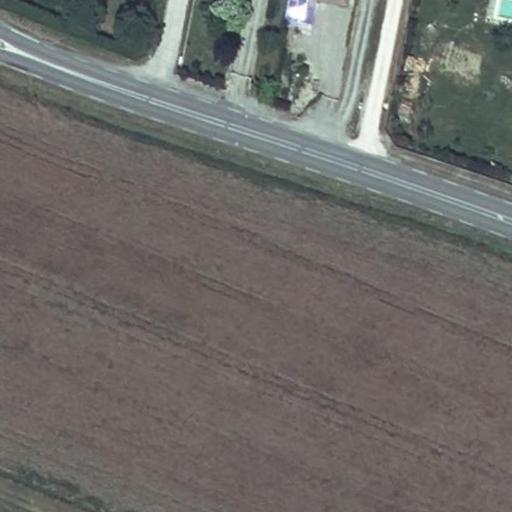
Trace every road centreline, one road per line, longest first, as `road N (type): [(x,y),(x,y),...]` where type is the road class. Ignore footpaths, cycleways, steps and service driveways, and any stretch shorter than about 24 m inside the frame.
road 1 (secondary): [(154,99),(360,165)]
road 2 (unclassified): [(360,165),(393,0)]
road 3 (secondary): [(0,41),(154,99)]
road 4 (secondary): [(360,165),(511,221)]
